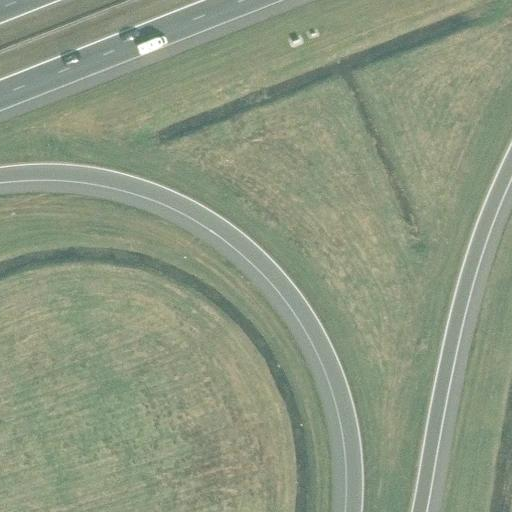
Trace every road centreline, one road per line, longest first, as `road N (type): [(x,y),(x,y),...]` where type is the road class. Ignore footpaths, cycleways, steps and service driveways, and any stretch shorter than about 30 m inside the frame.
road 1 (motorway): [(0,177),(95,176),(164,196),(260,262),(333,366),(352,432),(354,511)]
road 2 (motorway): [(418,511),(470,267),(511,161)]
road 3 (motorway): [(0,93),(239,0)]
